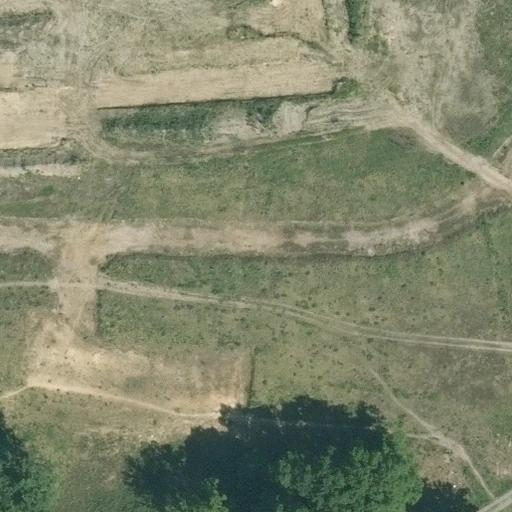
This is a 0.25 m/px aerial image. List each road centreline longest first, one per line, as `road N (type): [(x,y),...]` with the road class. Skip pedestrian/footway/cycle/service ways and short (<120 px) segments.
road 1 (residential): [(506,181),(426,231),(371,241),(78,240)]
road 2 (residential): [(78,240),(73,511)]
road 3 (residential): [(77,0),(78,240)]
